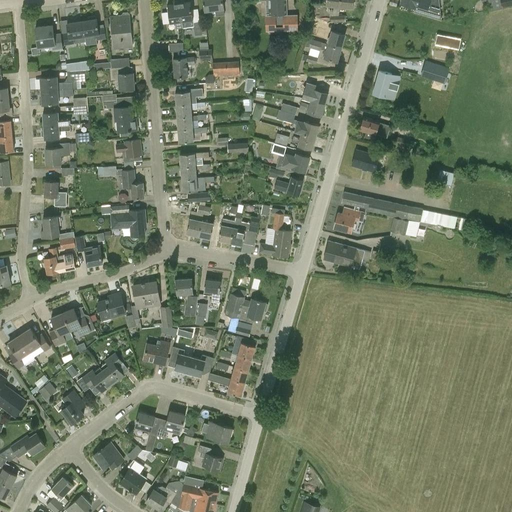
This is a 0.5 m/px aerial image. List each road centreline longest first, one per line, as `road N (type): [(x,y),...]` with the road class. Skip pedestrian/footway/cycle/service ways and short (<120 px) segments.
road 1 (residential): [(30,300),(20,255),(30,127),(20,0)]
road 2 (residential): [(304,271),(382,0)]
road 3 (residential): [(165,252),(148,0)]
road 4 (residential): [(65,449),(150,389),(259,415)]
road 5 (residential): [(259,415),(304,271)]
road 6 (residential): [(30,300),(165,252)]
road 7 (residential): [(165,252),(304,271)]
